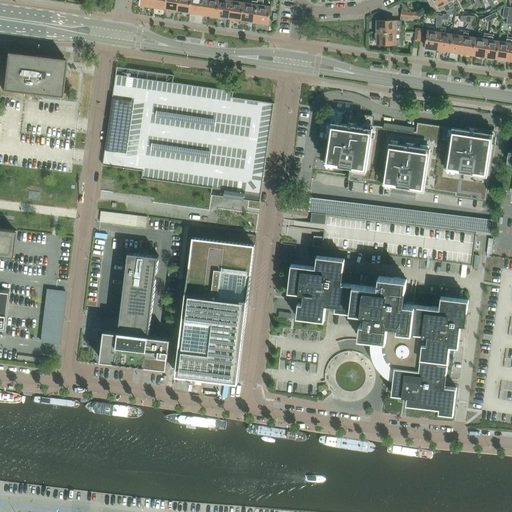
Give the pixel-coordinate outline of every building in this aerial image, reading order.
[(153,0),(153,7),(157,7),(157,8),(165,9),(166,0),(153,0)] [(166,0),(165,9),(173,11),(174,10),(177,10),(178,0),(166,0)] [(178,0),(177,10),(181,11),(181,12),(189,13),(190,0),(178,0)] [(198,13),(202,14),(204,0),(190,0),(189,13),(198,14),(198,13)] [(206,0),(204,14),(208,15),(208,16),(217,17),(219,0),(206,0)] [(225,17),(229,18),(231,0),(219,0),(217,17),(225,18),(225,17)] [(231,0),(229,18),(233,18),(233,19),(241,21),(244,2),(236,1),(236,0),(231,0)] [(244,2),(241,21),(250,22),(250,21),(254,22),(257,0),(251,0),(251,3),(244,2)] [(263,5),(263,0),(257,0),(254,22),(259,22),(259,23),(266,24),(267,24),(268,24),(271,6),(263,5)] [(427,0),(429,4),(432,11),(438,8),(443,6),(446,11),(450,10),(450,9),(445,0),(427,0)] [(445,0),(450,9),(450,10),(451,12),(455,10),(451,2),(454,0),(445,0)] [(412,19),(412,18),(417,19),(418,13),(413,13),(413,12),(402,11),(402,10),(401,10),(401,17),(412,18),(412,19)] [(376,21),(376,32),(401,33),(401,32),(401,25),(401,20),(392,20),(392,19),(387,19),(387,20),(377,20),(377,21),(376,21)] [(428,27),(428,30),(425,47),(427,48),(427,49),(434,50),(434,49),(438,49),(441,27),(436,26),(436,28),(428,27)] [(441,51),(450,52),(452,34),(445,33),(445,27),(441,27),(438,49),(441,50),(441,51)] [(452,34),(450,52),(458,53),(458,52),(461,53),(464,30),(459,29),(458,35),(452,34)] [(472,54),(475,38),(468,37),(469,31),(464,30),(461,53),(464,53),(464,54),(470,55),(471,54),(472,54)] [(376,32),(376,44),(377,44),(387,44),(387,46),(392,46),(392,44),(401,44),(401,39),(401,33),(376,32)] [(477,38),(475,50),(474,55),(475,55),(476,56),(482,57),(482,56),(485,56),(489,34),(484,33),(483,39),(477,38)] [(489,34),(485,56),(488,57),(488,58),(496,59),(499,41),(492,40),(493,34),(489,34)] [(499,41),(496,59),(504,60),(505,59),(508,60),(511,37),(507,37),(506,42),(499,41)] [(65,58),(6,51),(1,89),(61,96),(65,58)] [(211,188),(211,195),(260,202),(263,179),(264,173),(265,166),(274,103),(232,97),(233,91),(173,82),(174,75),(117,67),(103,165),(142,171),(142,178),(211,188)] [(332,121),(326,162),(352,166),(350,175),(350,176),(384,181),(384,182),(397,185),(397,188),(410,189),(410,186),(424,189),(424,187),(478,195),(482,195),(485,172),(487,172),(493,133),(479,131),(480,129),(467,127),(467,129),(464,129),(452,127),(452,129),(419,124),(417,136),(414,136),(415,131),(414,131),(414,127),(384,123),(383,126),(382,131),(370,129),(372,117),(367,116),(361,116),(357,115),(336,112),(334,122),(332,121)] [(309,199),(308,211),(493,234),(494,221),(309,199)] [(101,211),(99,222),(145,228),(147,216),(101,211)] [(325,224),(326,214),(312,212),(311,222),(325,224)] [(475,232),(326,214),(325,224),(324,227),(323,234),(323,237),(322,247),(429,260),(471,266),(475,232)] [(0,255),(10,257),(14,257),(14,256),(11,255),(14,232),(17,232),(17,231),(0,228),(0,255)] [(312,246),(322,247),(323,237),(314,236),(312,246)] [(176,374),(238,382),(255,244),(193,237),(176,374)] [(159,256),(128,252),(119,331),(104,330),(101,360),(167,368),(170,338),(149,335),(159,256)] [(291,264),(288,291),(299,293),(304,294),(303,303),(298,302),(296,317),(324,321),(326,305),(336,306),(335,310),(361,313),(366,314),(365,324),(360,323),(359,334),(359,337),(371,339),(372,339),(385,341),(384,344),(384,346),(384,347),(384,349),(384,351),(385,353),(386,355),(387,357),(388,359),(389,361),(390,362),(392,364),(393,365),(394,366),(395,366),(393,380),(391,394),(405,396),(407,396),(406,404),(416,406),(439,409),(439,413),(454,415),(457,387),(446,386),(447,372),(451,346),(459,347),(461,325),(466,325),(468,310),(469,299),(463,299),(441,296),(440,307),(404,303),(406,290),(407,279),(379,275),(378,287),(342,283),(344,270),(344,264),(345,258),(317,255),(315,267),(291,264)] [(9,290),(0,289),(0,331),(4,332),(9,290)] [(50,290),(44,341),(53,343),(59,343),(66,291),(60,291),(57,290),(55,290),(50,290)] [(0,390),(0,400),(8,402),(9,392),(0,390)] [(21,393),(19,403),(49,406),(50,397),(21,393)] [(106,403),(105,413),(134,417),(136,407),(106,403)] [(147,408),(146,418),(176,423),(177,413),(147,408)] [(271,427),(269,437),(299,442),(300,432),(271,427)] [(312,434),(311,444),(340,448),(342,438),(312,434)] [(415,449),(414,459),(444,462),(445,452),(415,449)] [(457,453),(456,463),(486,466),(487,456),(457,453)]
